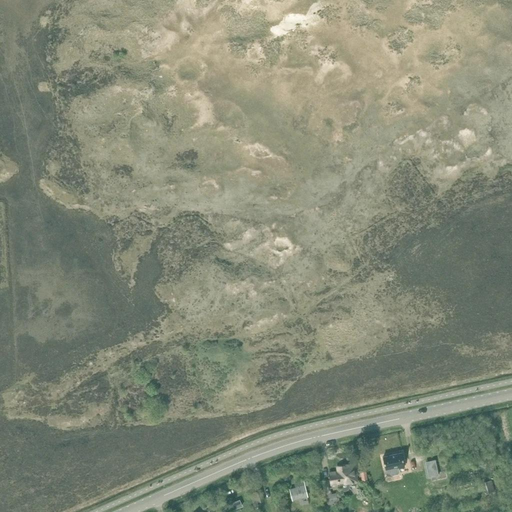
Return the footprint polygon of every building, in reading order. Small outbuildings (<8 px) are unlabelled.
[(401,453),(383,456),(385,469),(397,466),(398,469),(404,468),(401,453)] [(435,460),(425,462),(428,475),(438,473),(435,460)] [(477,463),(479,469),(486,468),(484,461),(477,463)] [(337,472),(329,474),(332,485),(340,484),(341,488),(341,489),(342,489),(343,490),(344,491),(346,491),(347,490),(348,490),(349,489),(350,488),(350,487),(350,486),(350,485),(350,482),(357,481),(354,464),(337,467),(337,472)] [(412,476),(404,477),(406,487),(408,487),(409,489),(409,495),(415,494),(414,489),(413,486),(412,476)] [(295,489),(290,490),(292,500),(306,497),(304,487),(305,487),(305,486),(304,482),(304,481),(294,484),(295,489)] [(494,492),(491,481),(482,483),(486,494),(494,492)] [(261,490),(250,494),(251,498),(250,498),(252,504),(264,500),(261,490)]
